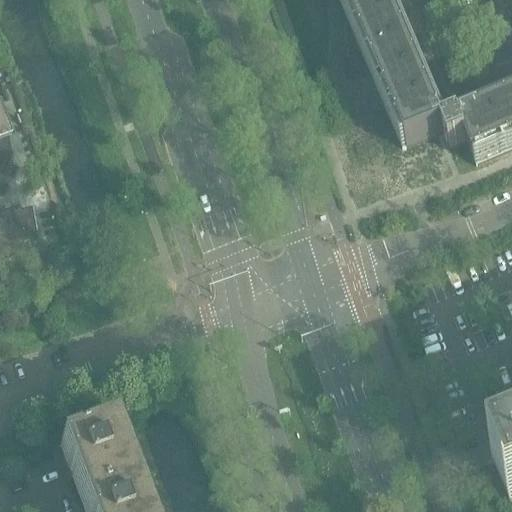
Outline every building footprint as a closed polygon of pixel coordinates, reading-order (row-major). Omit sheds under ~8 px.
[(337,0),(402,152),(406,150),(407,151),(437,138),(443,136),(450,153),(466,146),(474,164),(476,168),(511,153),(511,99),(469,118),(466,113),(466,112),(465,111),(465,110),(464,110),(463,110),(463,109),(462,109),(461,109),(460,109),(459,109),(458,109),(458,110),(457,110),(457,111),(456,111),(456,112),(455,112),(455,113),(455,114),(455,115),(455,116),(455,117),(456,119),(444,124),(439,126),(433,111),(437,109),(436,105),(435,104),(431,94),(428,87),(424,77),(423,76),(419,66),(417,60),(412,50),(412,49),(408,39),(400,21),(396,11),(391,0),(337,0)] [(0,102),(0,268),(24,260),(21,251),(37,245),(31,211),(0,217),(0,139),(11,135),(7,123),(0,102)] [(67,259),(52,265),(57,280),(73,274),(67,259)] [(511,294),(496,301),(507,326),(511,323),(511,294)] [(109,431),(59,449),(82,509),(131,490),(109,431)] [(511,457),(498,463),(511,496),(511,457)] [(139,511),(131,490),(82,509),(82,511),(139,511)]
